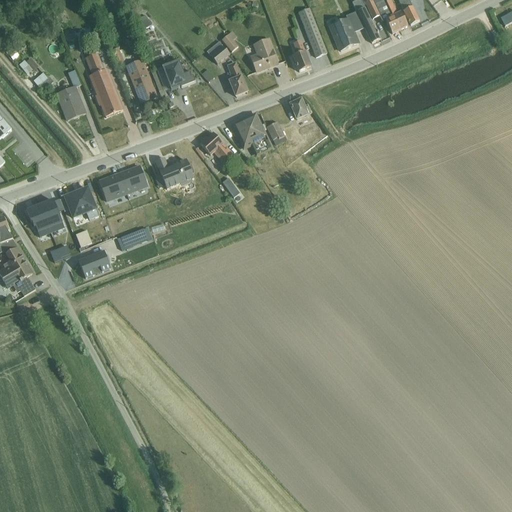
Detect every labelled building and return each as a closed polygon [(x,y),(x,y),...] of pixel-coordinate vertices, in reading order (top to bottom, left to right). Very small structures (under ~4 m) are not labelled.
[(384,0),(375,0),(381,16),(385,14),(385,15),(390,13),(384,0)] [(398,0),(403,9),(413,3),(410,0),(398,0)] [(394,1),(388,3),(392,15),(398,13),(394,1)] [(408,12),(413,24),(420,21),(415,9),(408,12)] [(329,53),(311,13),(297,19),(305,38),(310,35),(320,57),(329,53)] [(507,28),(511,24),(511,17),(510,14),(502,18),(507,28)] [(390,22),(395,33),(409,26),(404,16),(390,22)] [(365,32),(371,44),(380,39),(375,27),(365,32)] [(337,55),(348,50),(342,38),(338,40),(332,29),(326,32),(337,55)] [(496,42),(501,40),(497,31),(492,33),(496,42)] [(222,43),(234,53),(240,46),(235,42),(238,39),(231,33),(222,43)] [(301,41),(293,45),(298,55),(306,52),(301,41)] [(221,42),(207,54),(217,66),(225,59),(232,67),(238,62),(221,42)] [(254,72),(275,65),(267,42),(253,48),(257,58),(250,60),(254,72)] [(112,52),(117,65),(124,63),(119,49),(112,52)] [(302,54),(292,58),(299,74),(309,69),(302,54)] [(86,77),(102,119),(122,111),(107,72),(102,73),(97,58),(84,63),(89,76),(86,77)] [(27,62),(34,72),(39,69),(31,59),(27,62)] [(165,68),(175,92),(192,84),(193,86),(200,83),(195,72),(186,76),(180,61),(165,68)] [(28,78),(34,72),(25,62),(19,67),(28,78)] [(141,103),(157,97),(145,65),(129,71),(141,103)] [(230,87),(234,98),(251,92),(242,69),(231,73),(236,85),(230,87)] [(207,71),(202,76),(210,84),(215,79),(207,71)] [(76,72),(69,74),(74,88),(80,86),(76,72)] [(34,82),(39,88),(49,80),(44,74),(34,82)] [(64,119),(84,113),(77,90),(58,96),(64,119)] [(301,102),(290,107),(297,123),(311,116),(308,108),(305,109),(301,102)] [(256,114),(231,126),(243,152),(251,148),(255,157),(258,156),(252,146),(246,149),(236,129),(255,120),(270,150),(273,149),(256,114)] [(255,120),(236,129),(246,149),(252,146),(258,156),(270,150),(255,120)] [(278,124),(267,130),(275,145),(276,148),(287,142),(278,124)] [(214,135),(201,147),(211,158),(215,154),(225,165),(233,157),(214,135)] [(198,150),(196,151),(205,163),(207,161),(198,150)] [(164,160),(156,164),(161,177),(166,188),(168,193),(194,182),(191,174),(194,173),(191,167),(189,168),(187,163),(177,167),(177,169),(169,172),(164,160)] [(141,169),(120,176),(127,196),(148,188),(141,169)] [(120,176),(99,184),(107,204),(127,196),(120,176)] [(161,177),(155,180),(160,190),(166,188),(161,177)] [(229,182),(223,186),(234,200),(239,196),(229,182)] [(87,215),(89,223),(99,219),(88,191),(66,200),(74,220),(87,215)] [(54,203),(41,208),(50,231),(63,225),(54,203)] [(41,208),(27,213),(32,226),(33,225),(35,230),(36,230),(38,235),(50,231),(41,208)] [(0,220),(0,237),(10,234),(5,219),(0,220)] [(143,231),(117,241),(122,253),(133,249),(133,248),(148,242),(148,243),(152,241),(147,230),(143,231)] [(68,248),(58,252),(61,260),(71,256),(68,248)] [(15,249),(4,255),(20,283),(31,277),(15,249)] [(58,252),(51,254),(55,265),(62,262),(61,260),(58,252)] [(104,253),(79,263),(86,281),(111,271),(104,253)]
